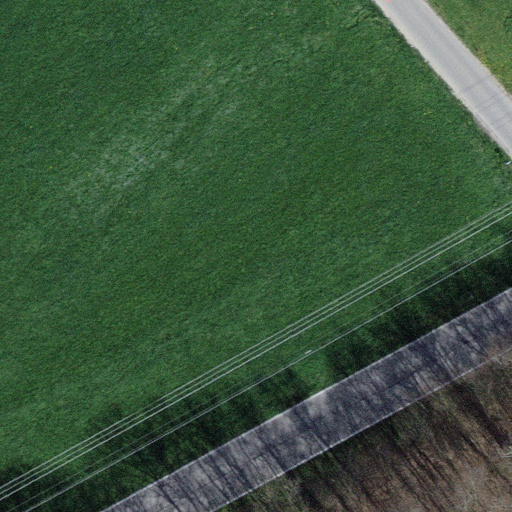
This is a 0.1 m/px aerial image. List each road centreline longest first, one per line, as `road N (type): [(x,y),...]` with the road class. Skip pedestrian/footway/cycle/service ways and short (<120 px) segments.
road 1 (tertiary): [(511,316),(151,511)]
road 2 (unclassified): [(403,0),(511,127)]
